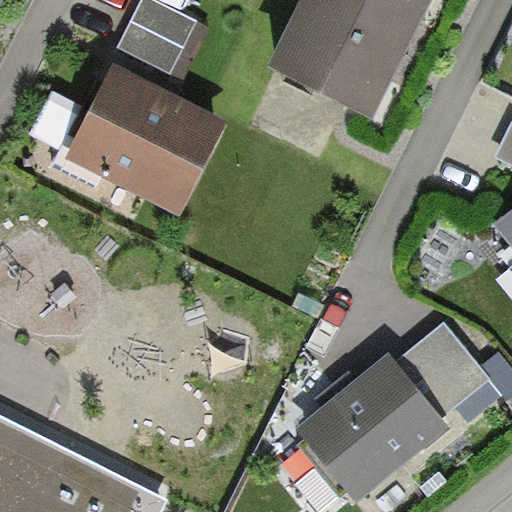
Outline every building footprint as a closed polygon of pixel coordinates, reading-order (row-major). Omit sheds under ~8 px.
[(199,22),(154,0),(142,0),(119,48),(173,74),(199,22)] [(433,0),(307,0),(273,67),(374,118),(433,0)] [(171,96),(114,69),(68,163),(183,219),(229,124),(171,96)] [(55,96),(35,139),(64,153),(84,111),(55,96)] [(511,215),(496,228),(511,248),(511,267),(510,269),(511,271),(511,130),(498,159),(511,165),(511,215)] [(246,323),(68,231),(0,362),(0,396),(80,439),(93,414),(177,457),(246,323)] [(393,357),(299,432),(358,506),(450,432),(439,418),(487,380),(445,327),(398,364),(393,357)] [(0,425),(0,511),(156,511),(160,505),(0,425)]
